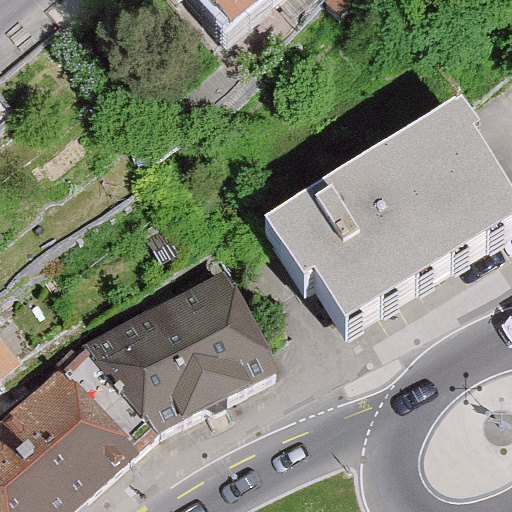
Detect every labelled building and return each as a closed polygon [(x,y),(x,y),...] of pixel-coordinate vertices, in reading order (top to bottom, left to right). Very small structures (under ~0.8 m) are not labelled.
[(186,0),(224,43),(272,0),(186,0)] [(456,117),(267,235),(306,296),(314,291),(345,339),(511,234),(511,209),(469,141),(476,137),(465,119),(460,122),(456,117)] [(281,378),(225,277),(86,353),(159,441),(220,409),(281,378)] [(0,339),(0,381),(21,365),(0,339)] [(76,511),(138,454),(159,441),(86,353),(59,369),(0,423),(0,511),(76,511)]
